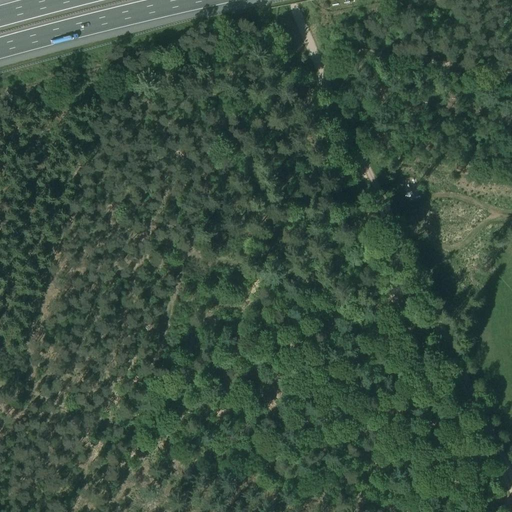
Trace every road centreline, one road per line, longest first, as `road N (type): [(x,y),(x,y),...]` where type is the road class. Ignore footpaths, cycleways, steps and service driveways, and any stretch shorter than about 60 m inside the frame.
road 1 (track): [(329,84),(511,477)]
road 2 (track): [(0,385),(413,511)]
road 3 (track): [(228,94),(131,428)]
road 4 (track): [(0,116),(95,88),(289,98),(329,84)]
road 5 (track): [(511,74),(358,51),(319,65)]
road 6 (motorway): [(0,48),(187,0)]
